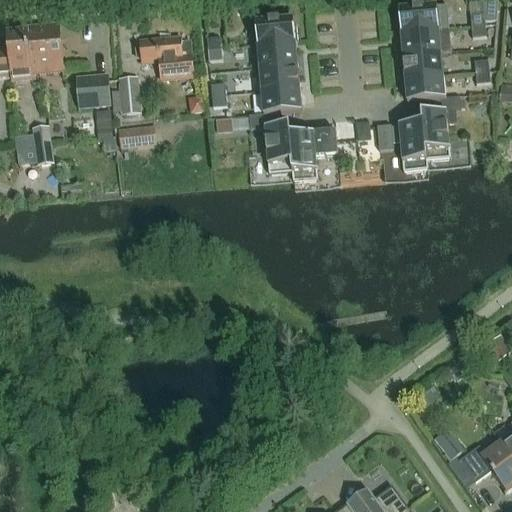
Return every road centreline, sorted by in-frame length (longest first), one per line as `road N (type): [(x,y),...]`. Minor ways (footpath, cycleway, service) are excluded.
road 1 (residential): [(259,511),(371,429)]
road 2 (residential): [(343,0),(354,122)]
